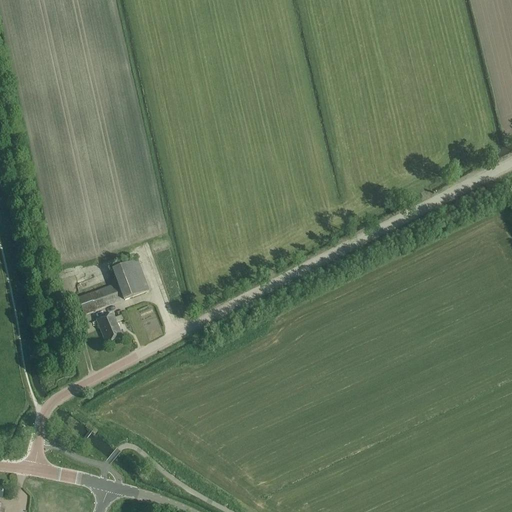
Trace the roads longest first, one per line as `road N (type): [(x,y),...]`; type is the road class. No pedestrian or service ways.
road 1 (unclassified): [(38,445),(46,408),(65,392),(511,162)]
road 2 (track): [(65,392),(0,108)]
